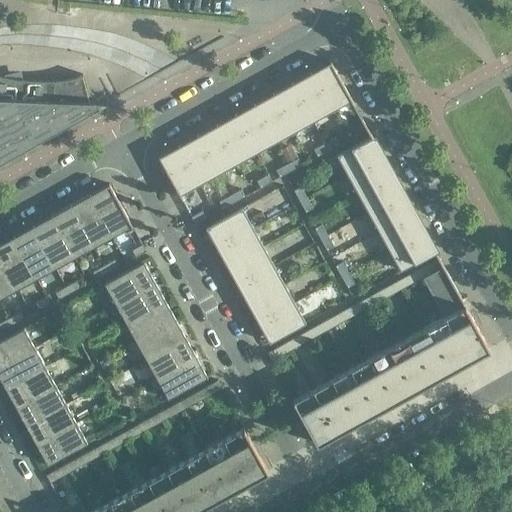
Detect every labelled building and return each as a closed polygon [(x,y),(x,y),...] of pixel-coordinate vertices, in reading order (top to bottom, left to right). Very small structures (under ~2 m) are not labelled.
[(352,99),(333,65),(331,61),(311,72),(313,76),(332,110),(352,99)] [(332,110),(313,76),(311,72),(292,83),(294,86),(313,121),(332,110)] [(0,161),(95,109),(97,108),(99,107),(103,105),(103,104),(106,103),(103,103),(98,102),(93,102),(89,102),(82,101),(79,101),(81,76),(82,76),(83,75),(83,74),(80,75),(77,76),(75,77),(70,78),(66,78),(62,79),(57,80),(53,80),(51,80),(49,81),(46,81),(43,81),(39,81),(36,81),(34,81),(31,80),(28,80),(25,80),(23,79),(22,79),(22,80),(10,83),(7,84),(6,78),(7,77),(5,77),(3,77),(0,76),(0,75),(0,161)] [(313,121),(294,86),(292,83),(273,93),(275,97),(294,131),(313,121)] [(294,131),(275,97),(273,93),(254,104),(256,107),(275,142),(294,131)] [(275,142),(256,107),(254,104),(235,114),(237,118),(256,152),(275,142)] [(256,152),(237,118),(235,114),(216,124),(218,128),(237,163),(256,152)] [(367,129),(363,122),(352,128),(356,135),(367,129)] [(237,163),(218,128),(216,124),(197,135),(199,138),(218,173),(237,163)] [(383,155),(371,134),(370,135),(370,136),(337,154),(348,174),(383,155)] [(218,173),(199,138),(197,135),(178,145),(180,149),(199,184),(218,173)] [(340,144),(336,137),(325,143),(329,150),(340,144)] [(329,150),(325,143),(314,149),(318,156),(329,150)] [(199,184),(180,149),(178,145),(158,156),(179,195),(199,184)] [(358,193),(393,174),(383,155),(348,174),(358,193)] [(302,165),(298,158),(287,164),(291,171),(302,165)] [(291,171),(287,164),(276,170),(280,177),(291,171)] [(272,181),(268,174),(257,180),(261,187),(272,181)] [(369,212),(403,193),(393,174),(358,193),(369,212)] [(133,226),(111,187),(109,183),(89,194),(91,198),(112,236),(131,226),(133,226)] [(307,197),(301,186),(294,190),(300,201),(307,197)] [(245,196),(241,189),(230,195),(234,202),(245,196)] [(379,231),(414,212),(403,193),(369,212),(379,231)] [(112,236),(91,198),(89,194),(70,205),(72,208),(94,247),(112,236)] [(234,202),(230,195),(219,201),(223,208),(234,202)] [(313,208),(307,197),(300,201),(306,212),(313,208)] [(94,247),(72,208),(70,205),(52,215),(54,219),(75,257),(94,247)] [(253,227),(242,207),(206,227),(217,247),(253,227)] [(207,217),(203,210),(191,217),(195,224),(207,217)] [(389,250),(424,231),(414,212),(379,231),(389,250)] [(75,257),(54,219),(52,215),(33,226),(35,229),(56,267),(75,257)] [(273,258),(314,237),(306,221),(265,242),(273,258)] [(328,235),(322,224),(315,228),(321,239),(328,235)] [(56,267),(35,229),(33,226),(14,236),(16,240),(37,278),(56,267)] [(227,266),(263,246),(253,227),(217,247),(227,266)] [(436,252),(424,231),(389,250),(400,270),(434,251),(435,253),(436,252)] [(334,246),(328,235),(321,239),(327,250),(334,246)] [(37,278),(16,240),(14,236),(0,243),(0,255),(18,288),(37,278)] [(146,251),(142,244),(131,250),(135,257),(146,251)] [(238,285),(274,265),(263,246),(227,266),(238,285)] [(0,298),(18,288),(0,255),(0,298)] [(465,305),(438,256),(437,257),(438,258),(418,269),(423,277),(444,316),(445,316),(465,305)] [(118,266),(115,259),(104,265),(107,272),(118,266)] [(115,303),(155,281),(144,261),(104,283),(115,303)] [(349,273),(343,262),(335,266),(342,277),(349,273)] [(107,272),(104,265),(92,271),(96,278),(107,272)] [(248,304),(284,284),(274,265),(238,285),(248,304)] [(404,287),(423,277),(418,269),(400,279),(404,287)] [(355,284),(349,273),(342,277),(348,288),(355,284)] [(386,298),(404,287),(400,279),(381,290),(386,298)] [(81,287),(77,280),(66,286),(70,293),(81,287)] [(126,322),(165,300),(155,281),(115,303),(126,322)] [(259,323),(295,303),(284,284),(248,304),(259,323)] [(70,293),(66,286),(55,292),(59,299),(70,293)] [(367,308),(386,298),(381,290),(362,300),(367,308)] [(51,303),(47,296),(35,303),(39,310),(51,303)] [(136,341),(176,319),(165,300),(126,322),(136,341)] [(348,318),(367,308),(362,300),(344,310),(348,318)] [(269,342),(306,322),(295,303),(259,323),(269,342)] [(487,344),(479,331),(465,305),(445,316),(468,358),(469,360),(489,349),(487,344)] [(329,329),(348,318),(344,310),(325,321),(329,329)] [(24,318),(20,311),(9,317),(13,324),(24,318)] [(445,316),(444,316),(426,326),(449,368),(468,358),(445,316)] [(13,324),(9,317),(0,322),(0,327),(2,330),(13,324)] [(146,360),(186,338),(176,319),(136,341),(146,360)] [(310,339),(329,329),(325,321),(306,331),(310,339)] [(449,368),(426,326),(407,337),(430,378),(449,368)] [(0,366),(35,347),(24,327),(0,340),(0,366)] [(292,350),(310,339),(306,331),(287,341),(292,350)] [(430,378),(407,337),(388,347),(411,389),(430,378)] [(157,378),(197,357),(186,338),(146,360),(157,378)] [(271,361),(292,350),(287,341),(267,353),(271,361)] [(0,377),(6,388),(45,366),(35,347),(0,366),(0,377)] [(411,389),(388,347),(370,357),(393,399),(411,389)] [(168,398),(208,376),(197,357),(157,378),(168,398)] [(393,399),(370,357),(351,368),(374,409),(393,399)] [(16,407),(56,385),(45,366),(6,388),(16,407)] [(374,409),(351,368),(332,378),(355,420),(374,409)] [(355,420),(332,378),(313,389),(336,430),(355,420)] [(202,399),(222,388),(218,380),(197,391),(202,399)] [(27,426),(66,404),(56,385),(16,407),(27,426)] [(336,430),(313,389),(294,399),(293,399),(317,444),(337,433),(336,430)] [(183,410),(202,399),(197,391),(178,402),(183,410)] [(164,420),(183,410),(178,402),(160,412),(164,420)] [(37,445),(77,423),(66,404),(27,426),(37,445)] [(145,430),(164,420),(160,412),(141,422),(145,430)] [(127,441),(145,430),(141,422),(122,433),(127,441)] [(52,462),(88,443),(77,423),(37,445),(48,465),(52,462)] [(268,471),(251,440),(243,426),(242,427),(243,428),(223,438),(248,482),(268,471)] [(108,451),(127,441),(122,433),(103,443),(108,451)] [(248,482),(223,438),(204,449),(229,493),(248,482)] [(89,461),(108,451),(103,443),(85,453),(89,461)] [(229,493),(204,449),(186,459),(210,503),(229,493)] [(70,472),(89,461),(85,453),(66,464),(70,472)] [(193,511),(210,503),(186,459),(167,469),(190,511),(193,511)] [(50,483),(70,472),(66,464),(45,475),(50,483)] [(190,511),(167,469),(148,480),(165,511),(190,511)] [(165,511),(148,480),(129,490),(141,511),(165,511)] [(141,511),(129,490),(111,500),(116,511),(141,511)] [(116,511),(111,500),(92,511),(116,511)]
